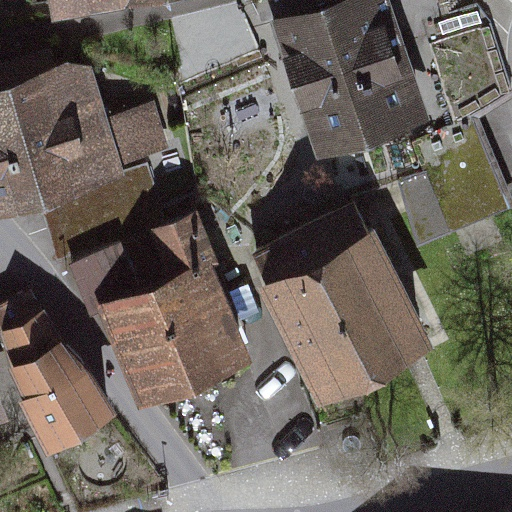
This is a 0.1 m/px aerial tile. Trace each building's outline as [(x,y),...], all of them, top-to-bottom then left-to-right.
[(57,0),(63,31),(215,0),(57,0)] [(375,0),(323,0),(265,20),(312,160),(417,123),(375,0)] [(94,61),(0,86),(0,97),(31,199),(171,159),(155,103),(109,117),(94,61)] [(389,215),(263,266),(315,397),(441,345),(389,215)] [(211,260),(95,301),(135,396),(244,358),(211,260)] [(34,295),(0,313),(0,326),(5,337),(1,339),(12,362),(2,366),(15,396),(10,399),(40,457),(114,421),(34,295)]
